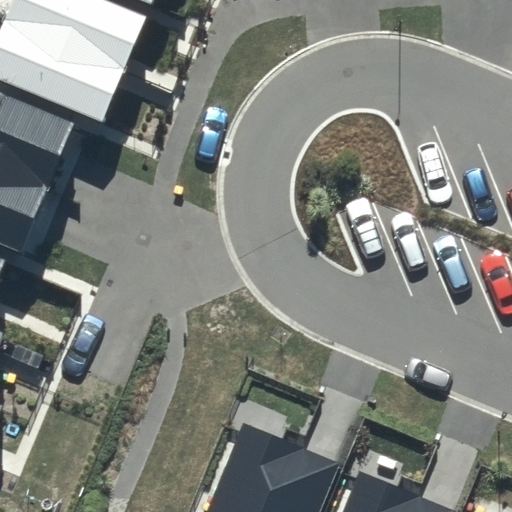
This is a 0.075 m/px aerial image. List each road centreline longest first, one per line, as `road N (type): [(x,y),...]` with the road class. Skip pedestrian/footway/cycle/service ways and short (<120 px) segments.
road 1 (residential): [(255,206),(263,149),(283,118),(306,96),(347,77),(430,81),(511,110)]
road 2 (residential): [(511,377),(347,310),(300,282),(270,246),(255,206)]
